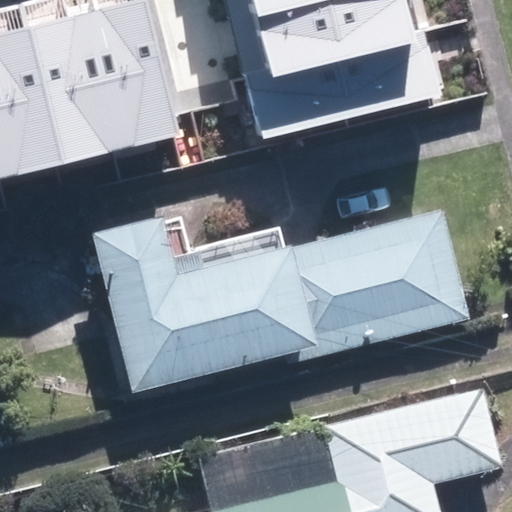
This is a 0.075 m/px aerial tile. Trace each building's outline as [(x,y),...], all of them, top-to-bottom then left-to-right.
[(142,0),(81,15),(114,151),(178,136),(145,0),(142,0)] [(256,0),(261,17),(326,0),(256,0)] [(326,0),(261,17),(273,65),(276,76),(337,61),(417,41),(414,31),(406,0),(326,0)] [(24,29),(58,164),(114,151),(81,15),(24,29)] [(417,41),(337,61),(352,120),(444,96),(426,28),(414,31),(417,41)] [(0,34),(0,178),(0,179),(58,164),(24,29),(0,34)] [(273,65),(243,72),(261,143),(352,120),(337,61),(276,76),(273,65)] [(98,224),(137,380),(289,342),(292,356),(468,312),(442,208),(293,245),(291,239),(180,266),(165,207),(98,224)] [(198,511),(442,511),(434,479),(505,461),(485,382),(201,452),(215,508),(198,511)]
